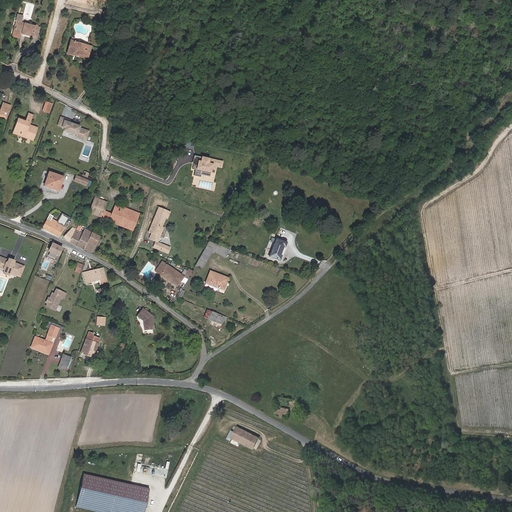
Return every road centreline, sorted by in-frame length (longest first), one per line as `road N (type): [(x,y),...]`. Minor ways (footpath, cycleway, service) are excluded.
road 1 (tertiary): [(190,384),(373,477),(511,500)]
road 2 (residential): [(190,384),(204,347),(190,324),(104,263),(0,218)]
road 3 (tertiary): [(0,387),(190,384)]
road 4 (track): [(327,265),(297,297),(202,357)]
road 5 (track): [(219,393),(158,511)]
